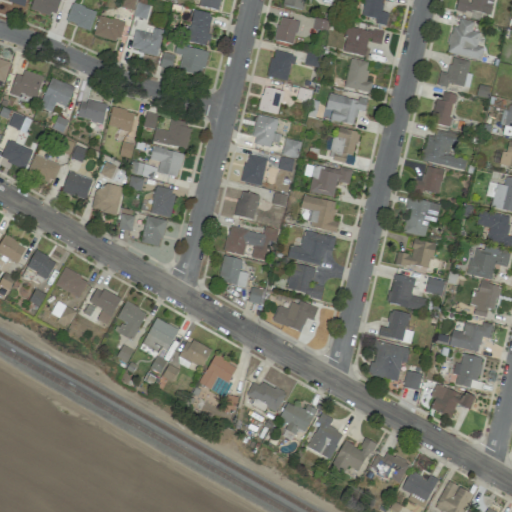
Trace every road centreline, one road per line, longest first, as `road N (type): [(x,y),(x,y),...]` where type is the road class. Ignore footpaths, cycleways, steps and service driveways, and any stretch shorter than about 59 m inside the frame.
road 1 (residential): [(0,192),(511,483)]
road 2 (residential): [(423,0),(333,381)]
road 3 (residential): [(250,0),(179,294)]
road 4 (residential): [(0,28),(113,76),(225,110)]
